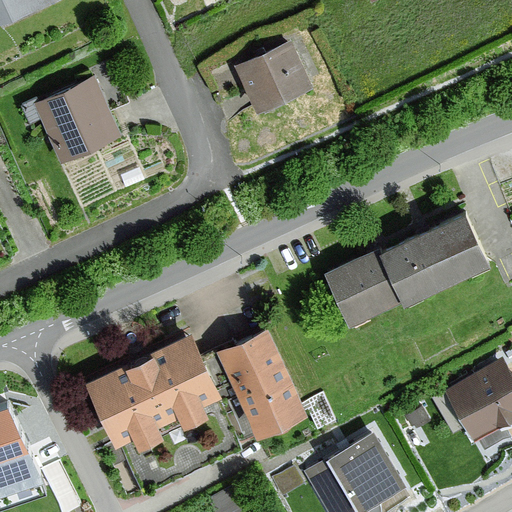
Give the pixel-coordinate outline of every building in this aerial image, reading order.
[(0,0),(0,26),(59,2),(57,0),(0,0)] [(311,90),(288,46),(235,72),(258,117),(311,90)] [(119,138),(93,82),(34,108),(60,164),(119,138)] [(488,256),(463,204),(324,270),(349,322),(488,256)] [(307,407),(266,324),(217,348),(258,431),(307,407)] [(220,393),(189,329),(85,381),(117,444),(220,393)] [(511,416),(511,376),(501,357),(444,389),(473,439),(511,416)] [(335,410),(328,390),(311,396),(318,416),(335,410)] [(0,484),(35,472),(8,397),(0,400),(0,484)] [(352,511),(402,484),(371,431),(304,469),(328,511),(352,511)]
